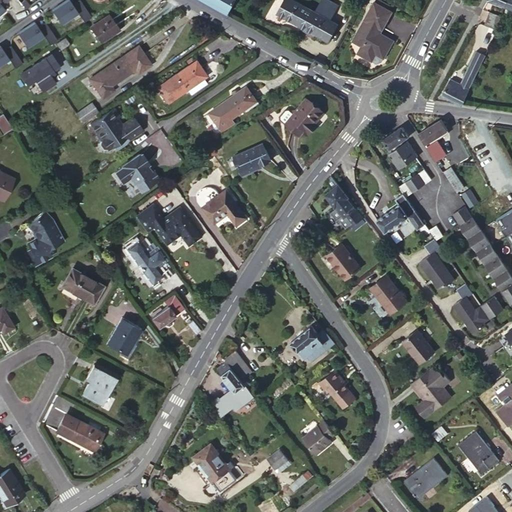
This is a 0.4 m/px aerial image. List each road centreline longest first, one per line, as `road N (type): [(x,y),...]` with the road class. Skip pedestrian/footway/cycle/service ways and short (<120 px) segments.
road 1 (residential): [(74,508),(146,455),(273,236)]
road 2 (residential): [(273,236),(372,375),(378,399),(379,426),(360,468),(308,511)]
road 3 (residential): [(366,99),(182,0)]
road 4 (residential): [(273,236),(370,112)]
